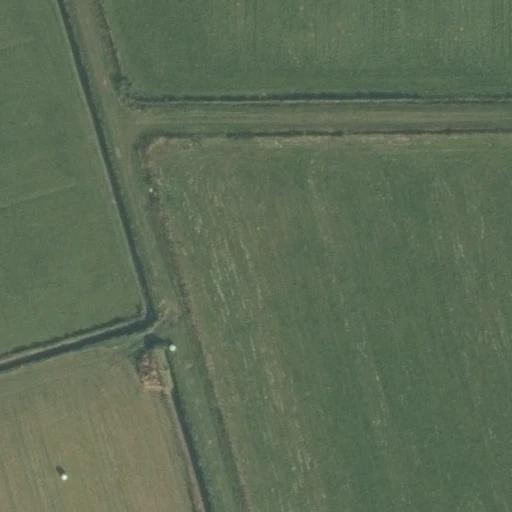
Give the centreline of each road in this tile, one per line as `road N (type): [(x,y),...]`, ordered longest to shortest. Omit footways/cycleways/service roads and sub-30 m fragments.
road 1 (track): [(78,0),(225,511)]
road 2 (track): [(113,120),(511,116)]
